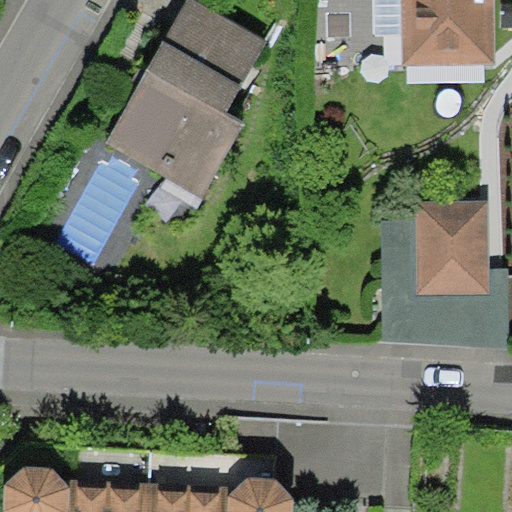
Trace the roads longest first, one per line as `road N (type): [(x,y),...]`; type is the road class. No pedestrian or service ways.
road 1 (residential): [(511,392),(0,363)]
road 2 (residential): [(0,125),(72,0)]
